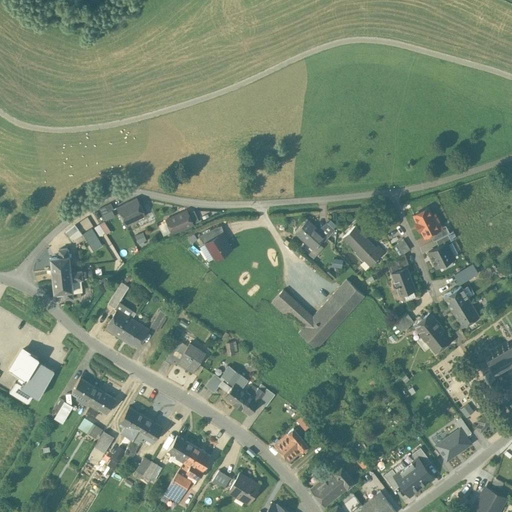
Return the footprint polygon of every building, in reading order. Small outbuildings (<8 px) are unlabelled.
[(137,198),(117,207),(125,225),(145,215),(137,198)] [(111,203),(100,208),(103,216),(114,210),(111,203)] [(428,208),(412,216),(423,237),(442,227),(435,214),(433,216),(428,208)] [(194,210),(187,213),(192,223),(199,220),(194,210)] [(186,211),(167,220),(172,233),(192,223),(187,213),(186,211)] [(325,236),(307,219),(295,233),(313,249),(325,236)] [(104,221),(100,224),(106,235),(111,232),(104,221)] [(75,225),(65,232),(69,237),(78,230),(75,225)] [(221,225),(211,229),(198,235),(204,244),(206,243),(221,233),(221,234),(224,232),(221,225)] [(375,248),(354,225),(342,237),(355,251),(354,253),(362,261),(363,259),(369,265),(383,252),(377,246),(375,248)] [(103,245),(92,228),(83,234),(94,250),(103,245)] [(221,233),(206,243),(215,258),(230,249),(221,234),(221,233)] [(448,234),(435,240),(439,246),(446,242),(446,243),(451,240),(448,234)] [(403,240),(391,247),(398,257),(404,253),(409,249),(403,240)] [(439,246),(428,252),(436,267),(454,257),(446,243),(446,242),(439,246)] [(67,248),(59,249),(60,256),(50,257),(51,269),(70,267),(68,255),(67,248)] [(398,257),(387,265),(390,273),(406,267),(409,266),(404,253),(398,257)] [(341,266),(342,258),(331,257),(331,266),(341,266)] [(70,267),(51,269),(53,280),(70,278),(71,280),(70,272),(70,267)] [(406,267),(390,273),(395,285),(394,286),(394,287),(396,287),(399,295),(415,289),(406,267)] [(81,270),(70,272),(71,280),(82,279),(82,278),(81,271),(81,270)] [(456,278),(460,283),(471,275),(467,270),(456,278)] [(70,278),(53,280),(54,292),(63,291),(64,298),(73,297),(72,290),(71,280),(70,278)] [(346,278),(298,331),(316,347),(364,294),(346,278)] [(120,283),(106,305),(114,309),(127,288),(120,283)] [(461,285),(443,296),(461,326),(479,316),(461,285)] [(271,301),(286,315),(298,302),(284,288),(271,301)] [(132,318),(117,309),(105,327),(120,336),(132,318)] [(161,309),(150,326),(156,330),(166,313),(161,309)] [(406,312),(394,321),(401,331),(414,321),(406,312)] [(429,312),(413,324),(434,353),(451,339),(440,325),(429,312)] [(132,318),(120,336),(137,347),(149,329),(132,318)] [(505,348),(502,350),(500,348),(498,349),(500,352),(497,353),(496,350),(493,352),(495,355),(491,357),(490,354),(487,355),(489,358),(486,360),(484,358),(482,361),(484,362),(481,365),(478,364),(477,367),(481,368),(483,372),(482,375),(486,376),(486,373),(489,370),(490,374),(493,374),(493,371),(498,368),(499,370),(502,369),(501,367),(503,365),(505,369),(508,367),(506,363),(509,362),(511,365),(511,363),(511,361),(511,360),(511,359),(511,343),(510,341),(508,343),(510,345),(507,347),(506,344),(503,346),(505,348)] [(190,343),(190,342),(177,362),(177,363),(178,362),(192,371),(192,372),(193,373),(206,353),(205,352),(204,353),(190,344),(190,343)] [(173,347),(165,360),(171,364),(179,352),(173,347)] [(29,353),(21,348),(9,368),(20,375),(17,381),(16,381),(9,392),(28,403),(33,394),(38,397),(54,371),(37,361),(39,358),(30,352),(29,353)] [(248,379),(229,366),(221,376),(224,378),(233,385),(224,397),(236,406),(247,392),(247,391),(242,388),(248,379)] [(213,373),(204,385),(214,392),(224,378),(221,376),(220,378),(213,373)] [(97,388),(81,378),(72,392),(79,396),(78,397),(88,403),(97,388)] [(252,385),(247,392),(252,396),(258,389),(257,388),(252,385)] [(247,392),(237,405),(249,414),(259,401),(259,400),(265,392),(264,392),(258,388),(257,387),(257,388),(258,389),(252,396),(247,392)] [(114,398),(97,388),(88,403),(99,409),(99,408),(106,412),(114,398)] [(485,398),(500,418),(509,410),(495,391),(485,398)] [(60,397),(52,409),(57,412),(64,401),(60,397)] [(459,408),(466,416),(473,410),(466,402),(459,408)] [(145,416),(128,406),(119,420),(120,421),(118,423),(124,426),(120,431),(132,438),(145,416)] [(309,412),(298,422),(304,431),(316,420),(309,412)] [(488,412),(478,420),(481,423),(476,426),(480,431),(485,427),(489,423),(493,419),(488,412)] [(162,426),(145,416),(132,438),(139,442),(143,435),(153,440),(162,426)] [(459,427),(434,444),(446,461),(472,443),(467,435),(471,432),(461,417),(455,421),(459,427)] [(95,424),(89,434),(94,437),(100,427),(95,424)] [(115,435),(105,429),(94,446),(105,452),(115,435)] [(292,429),(274,445),(288,461),(306,446),(292,429)] [(338,431),(322,443),(326,448),(341,435),(338,431)] [(193,445),(176,435),(168,449),(177,455),(175,457),(183,462),(193,445)] [(139,442),(132,438),(124,450),(132,455),(139,442)] [(193,445),(183,462),(190,466),(186,471),(198,478),(203,470),(202,469),(210,455),(193,445)] [(144,456),(137,470),(143,474),(151,460),(144,456)] [(421,486),(433,477),(417,456),(405,465),(421,486)] [(157,463),(151,460),(143,474),(149,477),(157,463)] [(157,463),(149,477),(154,480),(162,467),(157,463)] [(341,465),(328,476),(327,475),(311,488),(325,505),(354,481),(341,465)] [(409,496),(421,486),(405,465),(392,475),(409,496)] [(230,477),(218,470),(212,481),(224,488),(230,477)] [(177,472),(164,493),(178,501),(191,481),(177,472)] [(258,485),(238,474),(228,491),(248,503),(258,485)] [(496,511),(504,498),(485,488),(471,511),(496,511)] [(356,510),(344,496),(325,511),(324,511),(395,511),(397,511),(382,490),(362,505),(356,510)] [(355,496),(351,491),(344,496),(356,510),(362,505),(355,496)] [(280,511),(284,507),(272,500),(265,511),(261,511),(260,511),(259,511),(280,511)]
